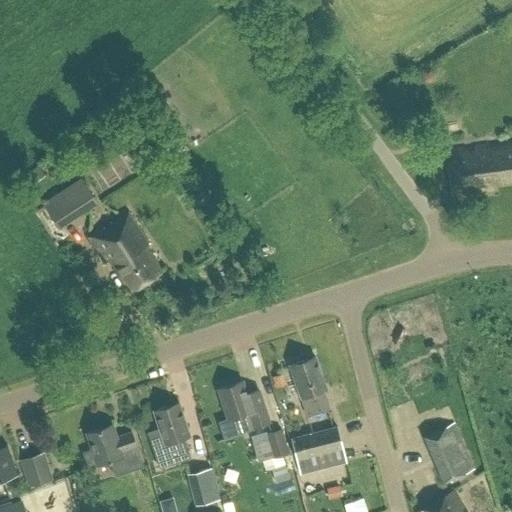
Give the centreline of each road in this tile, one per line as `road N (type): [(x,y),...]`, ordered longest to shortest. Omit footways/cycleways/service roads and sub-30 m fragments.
road 1 (tertiary): [(0,406),(342,296)]
road 2 (unclassified): [(450,261),(431,216),(266,0)]
road 3 (residential): [(398,511),(342,296)]
